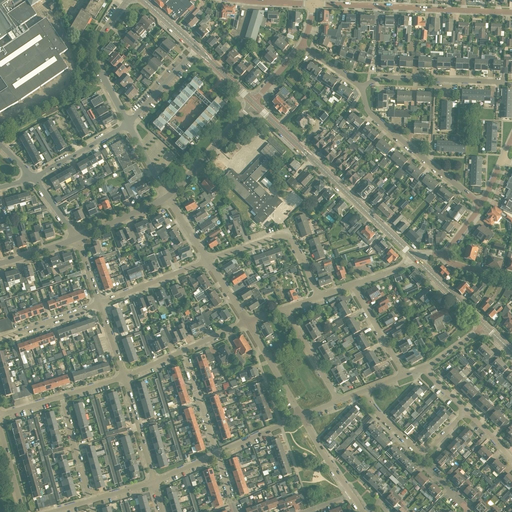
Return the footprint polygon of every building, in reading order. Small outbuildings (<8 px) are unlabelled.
[(0,0),(0,39),(36,15),(31,7),(41,0),(0,0)] [(89,0),(93,2),(86,13),(82,11),(71,31),(80,36),(91,18),(91,17),(92,17),(95,19),(105,1),(102,0),(89,0)] [(153,0),(154,0),(153,1),(161,7),(172,16),(176,20),(177,19),(180,16),(182,17),(190,9),(190,8),(193,5),(190,2),(187,0),(153,0)] [(228,11),(228,6),(223,5),(222,13),(217,13),(216,19),(219,19),(220,16),(224,17),(224,14),(225,14),(226,11),(228,11)] [(220,16),(219,19),(226,20),(226,14),(234,15),(235,7),(228,6),(228,11),(226,11),(225,14),(224,14),(224,17),(220,16)] [(192,28),(198,21),(194,17),(199,11),(196,8),(184,21),(192,28)] [(256,43),(260,26),(263,16),(264,12),(254,12),(245,40),(256,43)] [(277,23),(277,20),(278,13),(268,12),(268,20),(269,20),(269,21),(271,21),(271,23),(277,23)] [(332,23),(332,17),(329,16),(329,12),(320,12),(320,23),(328,23),(328,22),(332,23)] [(300,24),(300,14),(292,13),(291,21),(289,21),(288,29),(292,29),(292,27),(294,27),(294,23),(300,24)] [(347,26),(350,26),(351,26),(351,24),(355,24),(355,17),(347,16),(347,23),(345,23),(345,24),(347,24),(347,26)] [(367,29),(368,17),(361,17),(360,31),(358,31),(358,40),(361,40),(361,33),(365,33),(365,32),(367,32),(367,29)] [(138,26),(146,32),(148,34),(150,31),(148,29),(153,24),(152,24),(149,21),(145,18),(138,26)] [(393,29),(394,18),(386,18),(386,19),(381,19),(380,24),(386,25),(385,28),(393,29)] [(407,28),(408,18),(401,18),(401,19),(398,19),(398,25),(400,25),(400,27),(400,29),(404,29),(404,28),(407,28)] [(67,69),(59,56),(67,51),(46,19),(0,50),(0,112),(18,101),(67,69)] [(425,27),(425,22),(421,22),(421,19),(415,19),(414,27),(425,27)] [(438,27),(438,20),(432,19),(432,25),(429,25),(428,32),(438,32),(438,27)] [(455,45),(455,33),(452,33),(452,27),(452,20),(443,20),(443,24),(446,24),(445,33),(451,33),(450,43),(446,43),(446,41),(445,41),(445,39),(442,39),(442,44),(446,44),(446,45),(451,45),(455,45)] [(345,24),(345,23),(341,23),(340,25),(339,25),(336,35),(335,38),(338,38),(340,31),(342,31),(342,29),(349,29),(350,26),(347,26),(347,24),(345,24)] [(468,36),(468,31),(468,24),(459,23),(459,30),(462,30),(462,35),(468,36)] [(484,39),(485,31),(485,25),(475,24),(475,31),(478,31),(478,39),(484,39)] [(205,30),(208,28),(205,25),(202,28),(202,27),(197,33),(202,39),(208,33),(205,30)] [(500,37),(501,32),(501,25),(491,25),(491,31),(494,31),(494,36),(500,37)] [(138,40),(146,32),(138,26),(131,33),(138,40)] [(376,42),(383,42),(387,42),(387,35),(384,35),(381,35),(381,27),(377,26),(377,32),(376,32),(376,42)] [(134,45),(138,40),(131,33),(124,41),(134,50),(137,47),(134,45)] [(278,35),(277,34),(276,33),(274,36),(275,38),(278,41),(275,45),(283,51),(288,45),(283,41),(285,37),(278,34),(278,35)] [(335,38),(328,36),(326,35),(325,39),(322,37),(319,45),(327,48),(329,42),(335,44),(335,46),(340,47),(342,38),(338,38),(335,38)] [(216,41),(213,38),(207,43),(212,48),(217,42),(218,43),(221,40),(218,38),(216,41)] [(346,58),(349,50),(343,48),(345,38),(342,38),(340,47),(338,52),(341,53),(340,56),(346,58)] [(160,48),(168,54),(175,46),(167,40),(165,42),(162,40),(158,45),(160,47),(160,48)] [(112,58),(115,54),(119,50),(111,43),(104,51),(112,58)] [(229,50),(226,46),(227,45),(225,43),(221,46),(220,46),(215,51),(221,57),(226,52),(229,50)] [(271,64),(276,59),(271,53),(274,50),(270,46),(265,51),(268,54),(265,58),(271,64)] [(356,58),(359,51),(358,51),(359,47),(357,47),(355,52),(349,50),(346,58),(353,60),(354,57),(356,58)] [(161,62),(168,54),(160,48),(153,55),(161,62)] [(367,56),(365,64),(371,66),(372,63),(375,64),(377,56),(374,56),(373,57),(371,57),(373,51),(373,50),(373,49),(370,48),(370,50),(368,49),(367,55),(367,56)] [(397,53),(398,48),(394,48),(394,50),(393,50),(393,53),(388,52),(388,58),(387,58),(387,68),(388,68),(389,69),(393,69),(393,68),(394,59),(397,59),(397,53)] [(229,55),(226,58),(228,60),(226,62),(232,67),(237,62),(235,60),(236,59),(239,56),(233,50),(229,55)] [(367,56),(367,55),(361,54),(361,52),(359,51),(356,58),(359,59),(358,62),(365,64),(367,56)] [(462,70),(462,61),(460,61),(460,52),(453,51),(453,55),(453,62),(456,62),(456,70),(462,70)] [(387,67),(387,68),(387,58),(388,52),(383,52),(378,52),(378,59),(381,59),(381,67),(382,68),(386,68),(387,67)] [(443,70),(444,60),(443,60),(443,52),(439,52),(439,54),(434,54),(434,61),(437,61),(437,70),(443,70)] [(402,53),(397,53),(397,59),(400,60),(399,68),(406,68),(406,58),(403,58),(404,55),(401,55),(402,53)] [(416,60),(416,53),(411,53),(411,59),(406,58),(406,68),(412,68),(413,60),(416,60)] [(425,69),(425,59),(420,59),(420,54),(416,53),(416,60),(419,60),(418,69),(425,69)] [(481,71),(481,61),(476,61),(477,53),(472,53),(472,54),(472,63),(475,63),(474,71),(481,71)] [(115,70),(120,64),(123,61),(115,54),(112,58),(109,62),(116,68),(115,70)] [(434,61),(434,54),(430,54),(430,56),(428,56),(428,59),(425,59),(425,69),(430,69),(431,61),(434,61)] [(472,63),(472,54),(469,54),(468,56),(467,61),(462,61),(462,70),(468,71),(469,62),(472,63)] [(161,62),(153,55),(155,57),(148,65),(156,72),(163,64),(161,62)] [(453,62),(453,55),(447,55),(447,60),(444,60),(443,70),(446,70),(446,71),(447,72),(448,72),(449,71),(449,70),(450,70),(450,62),(453,62)] [(490,64),(491,57),(486,56),(486,62),(481,61),(481,71),(487,72),(488,63),(490,64)] [(503,68),(503,62),(495,62),(495,57),(491,57),(490,64),(494,64),(493,72),(500,72),(500,67),(503,68)] [(311,75),(316,68),(311,64),(309,66),(307,65),(307,63),(305,61),(301,67),(304,69),(302,71),(305,73),(306,71),(311,75)] [(253,68),(249,63),(245,67),(241,64),(235,70),(241,76),(247,70),(249,72),(253,68)] [(121,79),(125,75),(131,68),(128,66),(125,69),(120,64),(115,70),(113,72),(121,79)] [(149,80),(156,72),(148,65),(141,73),(149,80)] [(318,82),(322,75),(320,74),(322,71),(316,68),(311,75),(316,79),(315,80),(318,82)] [(256,76),(258,74),(254,69),(250,73),(251,74),(245,80),(251,85),(256,79),(254,76),(255,75),(256,76)] [(138,82),(143,77),(140,74),(135,79),(138,82)] [(130,85),(133,82),(125,75),(121,79),(118,83),(125,90),(130,85)] [(327,86),(332,79),(326,75),(325,77),(322,75),(318,82),(320,84),(321,82),(327,86)] [(145,78),(143,81),(149,87),(151,84),(145,78)] [(189,86),(197,92),(203,86),(196,79),(189,86)] [(334,93),(338,86),(336,84),(337,82),(332,79),(327,86),(332,90),(331,91),(334,93)] [(197,92),(189,86),(186,83),(180,88),(191,98),(197,92)] [(138,92),(130,85),(125,90),(126,90),(123,93),(131,100),(138,92)] [(343,97),(348,89),(342,86),(341,88),(338,86),(334,93),(335,94),(333,96),(337,99),(336,99),(339,101),(342,96),(343,97)] [(287,101),(284,99),(290,93),(287,91),(288,90),(284,87),(284,88),(283,87),(281,89),(280,89),(279,90),(280,91),(275,96),(277,99),(273,103),(275,106),(274,108),(277,111),(287,101)] [(186,104),(191,98),(180,88),(175,94),(186,104)] [(348,89),(343,97),(348,100),(347,102),(349,104),(354,97),(351,95),(353,93),(348,89)] [(309,98),(312,94),(308,90),(305,93),(299,100),(302,103),(308,97),(309,98)] [(379,103),(388,103),(388,98),(396,98),(396,92),(386,92),(386,96),(379,96),(379,103)] [(94,108),(103,103),(98,94),(88,99),(87,97),(80,101),(83,106),(90,102),(94,108)] [(180,110),(186,104),(175,94),(169,100),(180,110)] [(287,101),(277,111),(281,114),(282,113),(285,115),(289,111),(292,113),(296,108),(298,106),(296,103),(294,105),(288,99),(287,101)] [(175,116),(180,110),(169,100),(164,106),(175,116)] [(219,113),(219,112),(225,106),(217,100),(212,106),(219,113)] [(442,115),(452,116),(452,103),(442,102),(442,115)] [(99,117),(108,112),(103,103),(94,108),(99,117)] [(169,122),(175,116),(164,106),(159,112),(169,122)] [(223,115),(219,112),(219,113),(212,106),(206,112),(217,122),(222,117),(223,115)] [(69,117),(76,113),(73,108),(66,112),(69,117)] [(95,119),(90,110),(87,112),(92,121),(95,119)] [(323,122),(328,117),(322,111),(316,116),(323,122)] [(95,119),(93,121),(94,123),(100,120),(104,126),(113,121),(108,112),(99,117),(95,119)] [(164,127),(169,122),(159,112),(153,118),(156,121),(157,121),(164,127)] [(212,127),(217,122),(206,112),(201,118),(212,127)] [(72,123),(79,118),(76,113),(69,117),(72,123)] [(350,128),(358,118),(353,114),(349,118),(346,115),(342,122),(339,128),(341,129),(345,123),(348,125),(348,126),(350,128)] [(304,119),(300,115),(297,118),(298,118),(295,121),(303,129),(308,123),(311,126),(314,122),(311,120),(307,116),(304,119)] [(75,128),(82,124),(79,118),(72,123),(75,128)] [(206,133),(212,127),(201,118),(195,123),(206,133)] [(358,118),(350,128),(353,130),(355,127),(358,129),(363,123),(358,118)] [(46,130),(53,126),(50,120),(43,124),(46,130)] [(160,132),(164,127),(157,121),(156,121),(152,125),(160,132)] [(201,139),(206,133),(195,123),(190,129),(201,139)] [(78,133),(85,129),(82,124),(75,128),(78,133)] [(49,135),(56,131),(53,126),(46,130),(49,135)] [(367,137),(373,131),(368,126),(362,133),(367,137)] [(316,147),(322,140),(320,138),(322,136),(321,136),(326,131),(322,127),(320,129),(322,131),(312,141),(314,143),(313,144),(316,147)] [(85,129),(78,133),(81,139),(89,135),(85,129)] [(195,145),(201,139),(190,129),(184,135),(195,145)] [(52,141),(60,137),(56,131),(49,135),(52,141)] [(373,131),(367,137),(373,142),(378,135),(373,131)] [(22,144),(29,140),(26,134),(19,138),(22,144)] [(190,151),(195,145),(184,135),(179,141),(190,151)] [(322,140),(316,147),(319,150),(320,149),(322,150),(331,140),(332,141),(336,137),(333,135),(327,141),(326,140),(324,142),(322,140)] [(282,155),(286,152),(270,136),(267,140),(282,155)] [(56,146),(63,142),(60,137),(52,141),(56,146)] [(25,149),(32,145),(29,140),(22,144),(25,149)] [(119,155),(129,150),(127,147),(126,148),(122,140),(110,146),(116,157),(119,155)] [(381,151),(386,144),(381,140),(376,147),(381,151)] [(189,152),(190,151),(179,141),(174,146),(182,153),(185,149),(189,152)] [(63,142),(56,146),(59,152),(66,148),(66,147),(67,147),(67,146),(66,144),(65,144),(64,144),(63,142)] [(326,159),(332,153),(330,151),(332,149),(332,148),(334,145),(335,144),(334,142),(323,153),(324,155),(323,156),(326,159)] [(352,151),(356,146),(353,143),(348,148),(352,151)] [(261,152),(273,165),(282,156),(269,144),(261,152)] [(386,144),(381,151),(387,156),(392,149),(386,144)] [(28,155),(35,151),(32,145),(25,149),(28,155)] [(365,153),(364,152),(359,148),(356,151),(363,156),(365,153)] [(123,170),(132,166),(127,156),(130,154),(129,150),(119,155),(121,158),(117,160),(123,170)] [(332,153),(326,159),(329,162),(330,161),(332,162),(342,152),(340,150),(337,153),(336,153),(334,155),(332,153)] [(31,160),(38,156),(35,151),(28,155),(31,160)] [(396,163),(401,157),(396,152),(391,159),(396,163)] [(93,156),(97,163),(103,160),(98,153),(93,156)] [(339,169),(345,163),(343,161),(345,159),(344,158),(347,155),(345,153),(336,163),(337,165),(336,166),(339,169)] [(38,156),(31,160),(34,166),(41,162),(38,156)] [(91,166),(97,163),(93,156),(87,159),(91,166)] [(232,170),(223,179),(245,201),(254,209),(252,211),(257,215),(254,219),(259,224),(261,222),(263,223),(268,218),(267,216),(269,214),(270,216),(276,211),(274,209),(276,207),(278,209),(283,203),(276,197),(273,200),(272,200),(271,201),(269,199),(270,198),(267,196),(265,194),(266,192),(263,189),(256,183),(272,166),(262,156),(241,178),(232,170)] [(396,178),(404,169),(402,167),(407,161),(401,157),(396,163),(401,168),(399,171),(394,177),(396,178)] [(345,163),(339,169),(342,172),(343,170),(345,172),(351,165),(354,162),(356,160),(354,158),(350,163),(349,162),(347,164),(345,163)] [(86,169),(91,166),(87,159),(82,162),(86,169)] [(294,176),(297,173),(302,168),(295,161),(290,166),(294,171),(291,174),(294,176)] [(80,172),(86,169),(82,162),(76,165),(80,172)] [(129,184),(136,180),(143,177),(136,164),(132,166),(123,170),(124,174),(133,169),(136,175),(128,182),(129,184)] [(372,175),(380,167),(377,164),(370,172),(372,175)] [(411,176),(416,169),(411,165),(406,170),(404,169),(396,178),(398,180),(406,171),(411,176)] [(103,175),(105,177),(112,173),(109,167),(105,169),(106,172),(104,173),(105,174),(103,175)] [(71,168),(66,171),(70,178),(72,182),(74,181),(72,177),(75,175),(71,168)] [(416,169),(411,176),(416,180),(422,174),(416,169)] [(349,181),(355,175),(351,170),(346,175),(347,177),(346,178),(349,181)] [(65,182),(70,178),(66,171),(60,174),(65,182)] [(82,181),(83,181),(78,173),(75,175),(80,183),(79,183),(81,187),(76,190),(78,192),(86,187),(82,181)] [(313,178),(307,173),(303,178),(302,178),(299,181),(305,187),(313,178)] [(355,175),(349,181),(352,184),(353,183),(355,184),(365,174),(363,173),(360,175),(357,173),(355,175)] [(59,185),(60,184),(65,182),(60,174),(55,177),(59,185)] [(427,186),(433,180),(427,175),(422,182),(427,186)] [(61,188),(60,184),(59,185),(55,177),(50,181),(54,188),(56,191),(61,188)] [(265,178),(261,182),(268,189),(272,185),(265,178)] [(94,183),(93,181),(89,183),(86,179),(83,181),(82,181),(86,187),(94,183)] [(378,179),(374,184),(375,184),(375,183),(380,188),(384,184),(382,182),(378,179)] [(129,184),(128,184),(130,189),(134,187),(134,188),(138,196),(149,189),(147,186),(145,186),(143,181),(142,181),(138,183),(136,180),(129,184)] [(215,187),(208,180),(202,185),(209,193),(212,190),(216,195),(221,191),(217,186),(215,187)] [(295,180),(290,185),(295,190),(298,188),(296,186),(299,183),(295,180)] [(433,180),(427,186),(433,190),(438,184),(433,180)] [(326,187),(321,182),(318,185),(318,184),(314,187),(316,189),(313,193),(315,195),(313,197),(313,198),(314,199),(326,187)] [(366,190),(370,186),(366,182),(356,193),(359,196),(365,189),(366,190)] [(363,199),(376,186),(372,183),(370,186),(366,190),(365,189),(359,196),(363,199)] [(128,184),(124,185),(130,198),(133,197),(134,196),(130,189),(128,184)] [(388,196),(396,187),(393,184),(385,193),(388,196)] [(308,202),(311,199),(306,195),(311,190),(308,187),(302,193),(301,195),(305,199),(308,202)] [(396,187),(388,196),(391,199),(400,190),(396,187)] [(439,202),(448,192),(442,187),(437,194),(440,197),(438,200),(439,202)] [(113,191),(109,193),(111,198),(112,198),(114,202),(115,202),(121,199),(121,200),(122,200),(123,202),(125,201),(128,200),(124,191),(119,193),(117,188),(112,190),(113,191)] [(328,202),(335,196),(329,190),(324,195),(322,197),(320,195),(316,200),(319,203),(324,198),(328,202)] [(207,196),(205,192),(202,194),(202,195),(200,196),(202,200),(204,198),(206,201),(200,205),(202,208),(209,204),(212,202),(211,201),(207,196)] [(375,206),(381,199),(380,197),(382,195),(379,192),(370,201),(371,202),(370,203),(373,206),(374,205),(375,206)] [(444,211),(445,212),(451,205),(448,203),(453,196),(448,192),(439,202),(442,204),(443,203),(445,201),(448,203),(440,213),(442,214),(444,211)] [(37,204),(34,196),(30,197),(28,193),(22,195),(25,203),(31,201),(32,206),(37,204)] [(19,204),(25,203),(22,195),(16,197),(19,204)] [(13,206),(19,204),(16,197),(10,198),(13,206)] [(110,202),(107,197),(99,200),(100,204),(97,205),(100,210),(104,208),(104,210),(110,208),(109,205),(111,204),(110,202)] [(7,208),(13,206),(10,198),(4,200),(7,208)] [(403,210),(409,204),(404,199),(398,205),(403,210)] [(504,199),(505,200),(502,206),(501,205),(501,206),(502,206),(500,209),(511,214),(511,212),(511,211),(511,210),(511,207),(511,202),(505,199),(504,199)] [(90,217),(97,214),(96,210),(99,209),(95,200),(91,202),(92,204),(85,207),(90,217)] [(192,210),(197,208),(193,200),(188,202),(188,203),(184,206),(187,212),(192,210)] [(383,214),(388,208),(386,206),(389,203),(386,200),(378,209),(383,214)] [(348,208),(342,201),(337,206),(332,201),(325,208),(329,213),(331,212),(338,218),(348,208)] [(27,212),(28,215),(41,211),(41,210),(45,209),(44,205),(39,207),(40,207),(34,209),(34,210),(27,212)] [(454,211),(461,216),(465,210),(458,205),(454,211)] [(84,219),(80,211),(79,208),(70,212),(71,215),(73,214),(77,222),(84,219)] [(197,224),(207,217),(205,212),(206,211),(204,208),(198,212),(199,214),(193,218),(197,224)] [(388,208),(383,214),(388,218),(396,210),(393,208),(390,211),(388,208)] [(487,219),(485,222),(489,225),(491,226),(495,221),(497,222),(501,217),(504,219),(507,215),(502,211),(501,212),(497,208),(496,208),(495,209),(494,208),(492,211),(491,211),(488,214),(489,215),(487,217),(488,218),(487,219)] [(242,236),(238,225),(242,224),(238,213),(236,210),(231,212),(235,223),(227,225),(229,231),(232,230),(234,238),(242,236)] [(451,229),(452,230),(454,227),(450,224),(452,222),(442,214),(440,213),(437,211),(435,215),(439,218),(438,219),(443,223),(441,225),(443,226),(442,228),(448,233),(451,229)] [(456,221),(461,216),(454,211),(450,216),(445,212),(444,211),(442,214),(452,222),(453,219),(456,221)] [(355,215),(354,215),(352,217),(349,214),(347,216),(341,222),(343,224),(347,227),(350,224),(353,227),(357,224),(358,223),(360,220),(355,215)] [(395,226),(403,218),(399,214),(391,222),(395,226)] [(161,234),(167,230),(165,227),(170,224),(167,219),(165,220),(161,215),(154,219),(156,221),(152,223),(156,228),(161,225),(163,228),(155,233),(157,237),(161,234)] [(298,225),(308,222),(306,215),(296,218),(298,225)] [(204,235),(214,228),(211,224),(217,220),(215,216),(205,223),(206,226),(200,229),(204,235)] [(143,231),(144,231),(146,230),(148,234),(154,232),(151,226),(148,227),(146,221),(140,224),(143,231)] [(402,233),(408,227),(410,225),(405,221),(397,229),(402,233)] [(6,253),(12,251),(10,245),(11,245),(9,241),(13,240),(8,222),(4,224),(8,242),(2,244),(6,253)] [(300,231),(310,228),(308,222),(298,225),(300,231)] [(53,229),(51,223),(45,225),(46,228),(48,227),(49,230),(44,232),(46,239),(54,237),(51,229),(53,229)] [(145,233),(144,231),(143,231),(140,224),(134,226),(136,232),(133,234),(134,236),(134,235),(136,240),(142,237),(141,235),(145,233)] [(32,245),(40,242),(37,235),(41,233),(39,225),(33,227),(35,234),(30,236),(32,245)] [(352,236),(356,231),(352,227),(348,232),(352,236)] [(365,237),(371,231),(367,227),(363,231),(361,229),(357,233),(363,239),(365,237)] [(210,239),(222,232),(220,228),(208,236),(210,239)] [(310,228),(300,231),(303,238),(312,235),(310,228)] [(485,232),(479,228),(477,232),(476,231),(473,235),(476,237),(477,237),(483,242),(485,239),(487,240),(492,233),(487,229),(485,232)] [(134,235),(134,236),(131,237),(128,230),(122,232),(126,241),(130,240),(132,244),(134,243),(135,246),(134,247),(136,251),(140,250),(139,247),(140,247),(136,240),(134,235)] [(179,236),(175,230),(169,234),(167,230),(161,234),(165,240),(172,236),(174,240),(179,236)] [(413,243),(419,237),(411,230),(406,235),(413,243)] [(371,231),(365,237),(371,243),(373,241),(371,239),(375,235),(371,231)] [(431,236),(431,231),(427,232),(428,236),(425,236),(426,245),(432,245),(432,240),(434,240),(433,236),(431,236)] [(126,241),(122,232),(116,234),(119,241),(116,242),(119,248),(124,246),(122,242),(125,240),(126,241)] [(442,243),(447,236),(442,233),(437,233),(437,235),(436,235),(436,242),(436,245),(439,245),(441,242),(442,243)] [(179,236),(174,240),(176,244),(172,247),(175,251),(179,248),(177,246),(183,243),(181,239),(181,238),(180,236),(179,236)] [(211,249),(218,245),(215,241),(218,239),(216,236),(210,240),(210,242),(207,244),(211,249)] [(25,243),(24,237),(16,239),(19,248),(26,246),(26,244),(26,243),(25,243)] [(312,248),(321,245),(319,238),(309,241),(312,248)] [(102,253),(99,246),(98,242),(93,244),(94,248),(90,249),(93,256),(98,255),(99,258),(104,256),(103,252),(102,253)] [(388,248),(383,242),(379,247),(377,244),(374,247),(379,252),(382,249),(382,250),(384,252),(388,248)] [(314,255),(323,251),(321,245),(312,248),(314,255)] [(475,261),(478,249),(467,246),(464,258),(475,261)] [(181,260),(192,255),(189,247),(178,251),(181,260)] [(274,251),(277,260),(284,258),(281,248),(274,251)] [(162,269),(170,266),(167,258),(170,257),(167,251),(161,253),(163,259),(159,260),(162,269)] [(271,263),(277,260),(274,251),(267,253),(271,263)] [(323,251),(314,255),(316,262),(326,258),(323,251)] [(387,255),(384,259),(386,261),(386,262),(388,265),(389,264),(390,264),(393,261),(394,262),(399,258),(392,251),(388,255),(387,255)] [(110,257),(116,255),(115,252),(104,255),(106,260),(110,258),(110,257)] [(63,266),(65,271),(68,271),(67,269),(71,268),(69,261),(72,260),(69,253),(62,256),(64,262),(62,263),(63,266)] [(264,265),(271,263),(267,253),(261,255),(264,265)] [(495,268),(498,257),(494,256),(494,255),(488,253),(487,257),(486,259),(489,260),(487,266),(495,268)] [(157,271),(154,263),(157,262),(153,254),(148,256),(149,260),(143,262),(145,266),(147,265),(151,273),(157,271)] [(257,267),(264,265),(261,255),(254,258),(257,267)] [(63,266),(62,263),(61,260),(58,261),(57,257),(50,260),(51,262),(50,262),(50,263),(51,263),(52,267),(56,266),(57,268),(58,268),(60,274),(65,271),(63,266)] [(356,268),(371,263),(370,257),(354,261),(356,268)] [(498,257),(495,268),(500,270),(503,260),(503,258),(501,257),(501,258),(498,257)] [(96,267),(105,265),(103,259),(94,262),(96,267)] [(239,268),(236,264),(237,264),(235,260),(233,260),(230,262),(231,263),(223,267),(227,273),(231,270),(233,273),(240,270),(242,269),(241,266),(239,268)] [(40,264),(37,265),(39,269),(38,269),(39,273),(43,271),(45,276),(51,273),(47,266),(45,267),(43,262),(40,264)] [(132,270),(136,279),(142,277),(140,272),(143,270),(140,264),(135,266),(136,269),(132,270)] [(98,273),(107,271),(105,265),(96,267),(98,273)] [(136,279),(132,270),(128,272),(126,265),(121,267),(122,271),(124,278),(128,276),(130,281),(136,279)] [(340,281),(346,279),(345,275),(346,275),(343,266),(339,267),(336,268),(338,274),(337,274),(340,281)] [(35,281),(33,276),(31,267),(23,269),(26,278),(26,280),(30,279),(31,281),(35,281)] [(443,267),(439,272),(440,274),(442,276),(446,279),(448,277),(451,280),(454,274),(453,273),(455,269),(452,269),(451,271),(449,273),(446,270),(445,269),(443,267)] [(10,272),(13,281),(19,280),(20,284),(23,283),(22,277),(19,278),(17,270),(10,272)] [(418,288),(426,280),(416,270),(410,275),(409,275),(408,277),(408,278),(409,279),(410,279),(418,288)] [(100,279),(109,276),(107,271),(98,273),(100,279)] [(7,283),(13,281),(10,272),(4,274),(6,281),(3,282),(5,288),(8,287),(7,283)] [(234,286),(241,282),(241,281),(246,278),(243,272),(237,275),(238,276),(231,280),(234,286)] [(394,277),(396,283),(402,281),(400,274),(394,277)] [(114,281),(122,278),(123,278),(122,275),(110,280),(109,276),(100,279),(102,285),(111,282),(114,281)] [(201,285),(207,281),(204,275),(197,279),(198,280),(194,283),(194,282),(191,284),(194,288),(197,287),(196,286),(200,284),(201,285)] [(246,285),(256,278),(254,275),(244,281),(246,285)] [(324,279),(326,286),(332,284),(330,277),(324,279)] [(320,288),(326,286),(324,279),(318,282),(320,288)] [(207,281),(201,285),(202,287),(198,289),(200,293),(204,290),(205,291),(211,287),(207,281)] [(113,288),(111,282),(102,285),(104,291),(113,288)] [(469,294),(472,291),(469,288),(468,287),(464,283),(457,290),(463,295),(467,291),(469,294)] [(30,287),(29,284),(25,285),(26,292),(36,290),(35,286),(30,287)] [(179,290),(177,285),(170,288),(174,296),(177,295),(178,299),(186,296),(183,288),(179,290)] [(408,295),(419,291),(417,286),(406,291),(408,295)] [(50,293),(51,297),(52,301),(55,309),(61,306),(58,299),(55,300),(54,297),(53,293),(53,292),(51,287),(48,287),(50,292),(51,293),(50,293)] [(75,289),(79,300),(85,298),(82,290),(79,291),(77,288),(75,289)] [(378,292),(375,288),(367,293),(373,303),(384,296),(381,291),(378,292)] [(73,302),(79,300),(75,289),(73,290),(74,293),(70,294),(73,302)] [(254,298),(260,294),(257,289),(251,292),(249,289),(240,294),(244,301),(253,295),(254,298)] [(477,305),(482,300),(477,296),(481,292),(480,291),(477,289),(473,294),(474,296),(471,299),(477,305)] [(435,296),(429,290),(425,295),(422,292),(417,297),(421,300),(422,299),(425,302),(428,299),(429,301),(435,296)] [(167,297),(164,291),(160,292),(159,292),(156,293),(156,294),(155,294),(159,303),(165,300),(167,307),(173,304),(170,296),(167,297)] [(290,303),(298,300),(294,291),(286,294),(290,303)] [(212,302),(218,297),(214,292),(208,296),(204,299),(207,302),(210,300),(212,302)] [(73,302),(70,294),(67,296),(66,293),(64,293),(63,294),(64,297),(67,304),(73,302)] [(260,294),(254,298),(256,300),(248,306),(252,312),(260,306),(265,302),(260,294)] [(61,306),(67,304),(64,297),(59,298),(58,299),(61,306)] [(143,299),(146,309),(151,307),(152,312),(157,310),(154,301),(151,302),(149,297),(143,300),(143,299)] [(218,297),(212,302),(213,303),(209,306),(211,309),(215,307),(215,308),(222,303),(218,297)] [(384,304),(380,306),(376,308),(380,315),(389,310),(388,309),(391,307),(389,303),(386,297),(381,300),(384,304)] [(146,309),(143,299),(136,301),(137,306),(135,307),(138,316),(143,314),(142,309),(146,308),(146,309)] [(485,313),(490,308),(494,304),(491,301),(489,299),(485,303),(486,304),(481,309),(485,313)] [(55,309),(52,301),(50,301),(46,303),(49,311),(55,309)] [(347,309),(344,303),(337,307),(339,310),(333,313),(335,316),(338,314),(347,309)] [(35,307),(38,315),(44,313),(41,305),(35,307)] [(498,315),(501,312),(503,310),(497,305),(487,315),(491,320),(497,314),(498,315)] [(432,315),(425,319),(428,323),(432,321),(438,318),(440,321),(442,319),(441,318),(442,318),(442,317),(448,314),(445,309),(439,313),(438,314),(434,306),(428,309),(432,315)] [(20,321),(16,309),(13,310),(12,307),(8,308),(10,315),(11,315),(14,323),(20,321)] [(32,317),(38,315),(35,307),(29,309),(32,317)] [(26,319),(23,311),(18,313),(16,308),(16,309),(20,321),(26,319)] [(204,319),(212,314),(210,310),(205,313),(201,308),(199,309),(202,316),(203,315),(204,319)] [(26,319),(32,317),(29,309),(23,311),(26,319)] [(114,318),(121,315),(119,309),(112,312),(114,318)] [(347,309),(338,314),(340,316),(341,315),(344,319),(351,315),(347,309)] [(224,322),(231,317),(226,310),(220,314),(220,315),(216,317),(218,320),(222,318),(224,322)] [(387,328),(396,323),(393,319),(396,317),(392,312),(388,314),(390,317),(383,321),(387,328)] [(503,317),(502,318),(506,321),(505,322),(507,324),(505,326),(511,333),(511,316),(511,317),(508,313),(503,317)] [(204,319),(206,322),(208,327),(211,324),(208,318),(209,317),(210,318),(213,316),(212,314),(204,319)] [(438,318),(432,321),(436,329),(438,332),(445,328),(444,325),(451,321),(448,314),(442,317),(442,318),(441,318),(442,319),(440,321),(438,318)] [(116,323),(123,321),(121,315),(114,318),(116,323)] [(206,322),(204,319),(203,315),(202,316),(196,318),(198,323),(195,324),(199,333),(205,331),(202,324),(206,322)] [(417,329),(423,326),(419,318),(412,321),(417,329)] [(90,332),(91,336),(94,336),(91,328),(95,327),(92,319),(86,321),(89,329),(90,332)] [(345,332),(357,325),(354,319),(346,324),(348,326),(346,328),(347,330),(345,331),(345,332)] [(334,328),(343,322),(342,320),(332,326),(333,327),(334,327),(334,328)] [(83,331),(89,329),(86,321),(80,323),(83,331)] [(118,329),(125,326),(123,321),(116,323),(118,329)] [(199,333),(195,324),(195,325),(193,321),(190,322),(190,321),(184,324),(188,333),(191,331),(193,336),(195,337),(198,335),(199,334),(199,333)] [(319,324),(315,326),(313,322),(306,327),(311,335),(314,333),(313,330),(320,326),(319,324)] [(77,333),(83,331),(80,323),(74,325),(77,333)] [(265,338),(274,334),(270,327),(271,327),(269,323),(260,328),(262,331),(261,331),(265,338)] [(400,338),(403,336),(400,332),(405,329),(402,323),(395,327),(397,330),(391,334),(394,340),(399,337),(400,338)] [(184,334),(188,333),(184,324),(178,326),(180,331),(176,333),(180,342),(186,339),(184,334)] [(71,335),(77,333),(74,325),(68,327),(71,335)] [(322,325),(320,326),(313,330),(314,333),(311,335),(314,341),(321,337),(318,331),(323,328),(322,325)] [(357,325),(345,332),(346,334),(351,331),(354,336),(361,332),(357,325)] [(125,326),(118,329),(120,334),(127,332),(125,326)] [(65,337),(71,335),(68,327),(63,329),(65,337)] [(180,342),(176,333),(172,335),(169,328),(164,330),(169,342),(172,341),(174,345),(180,342)] [(59,340),(65,337),(63,329),(57,332),(59,340)] [(169,342),(164,330),(160,332),(162,336),(156,339),(157,341),(161,350),(168,347),(163,337),(166,336),(169,342)] [(141,340),(144,339),(141,331),(133,334),(134,337),(140,335),(141,340)] [(46,335),(49,343),(55,341),(52,333),(46,335)] [(334,342),(338,339),(335,334),(326,339),(328,343),(333,340),(334,342)] [(43,345),(49,343),(46,335),(40,337),(43,345)] [(240,352),(234,355),(241,365),(244,363),(238,353),(240,352),(242,356),(251,350),(242,336),(233,341),(237,347),(240,352)] [(360,346),(367,342),(363,336),(356,340),(358,343),(354,345),(356,347),(359,346),(360,346)] [(40,347),(43,345),(40,337),(34,339),(39,355),(40,354),(41,357),(43,357),(40,347)] [(157,341),(153,342),(151,337),(145,339),(148,346),(151,344),(155,353),(161,350),(157,341)] [(124,346),(131,344),(129,338),(122,341),(124,346)] [(346,342),(342,344),(344,348),(348,346),(348,345),(355,341),(354,340),(353,338),(346,342)] [(407,338),(399,342),(400,345),(398,346),(401,352),(401,351),(403,354),(410,350),(408,347),(409,347),(406,342),(409,341),(407,338)] [(38,355),(39,355),(34,339),(28,341),(31,349),(35,348),(38,355)] [(28,350),(31,349),(28,341),(22,344),(25,352),(26,351),(27,354),(26,354),(29,361),(28,359),(31,358),(28,350)] [(367,342),(360,346),(363,352),(370,348),(367,342)] [(19,354),(25,352),(22,344),(16,346),(19,354)] [(126,352),(133,350),(131,344),(124,346),(126,352)] [(325,353),(329,350),(333,348),(331,345),(329,346),(328,344),(319,349),(324,357),(327,355),(325,353)] [(481,358),(489,350),(484,345),(484,346),(483,345),(481,345),(480,346),(480,347),(480,348),(481,349),(478,352),(480,354),(478,356),(480,359),(481,358)] [(229,357),(231,355),(225,346),(219,350),(222,354),(220,356),(219,355),(215,358),(219,365),(224,362),(223,361),(225,360),(227,361),(229,359),(229,358),(229,357)] [(410,355),(405,357),(408,363),(411,361),(413,364),(422,358),(421,356),(420,355),(419,356),(415,349),(413,350),(412,350),(408,352),(410,355)] [(128,358),(135,355),(133,350),(126,352),(128,358)] [(327,355),(324,357),(327,363),(334,359),(331,354),(332,353),(331,352),(330,352),(329,350),(325,353),(327,355)] [(485,359),(485,358),(488,361),(494,355),(489,350),(481,358),(480,359),(482,362),(485,359)] [(348,356),(346,353),(346,352),(337,357),(339,361),(348,356)] [(355,359),(351,361),(352,362),(356,360),(363,355),(361,352),(354,356),(356,358),(355,359)] [(373,353),(366,357),(369,362),(366,363),(367,364),(369,363),(376,359),(373,353)] [(135,355),(128,358),(130,364),(137,361),(135,355)] [(356,360),(352,362),(353,364),(357,362),(364,357),(363,355),(356,360)] [(198,364),(213,359),(213,357),(209,358),(208,358),(207,358),(206,359),(205,356),(196,358),(198,364)] [(348,356),(339,361),(341,364),(350,359),(348,356)] [(466,367),(469,363),(461,356),(458,359),(460,361),(465,366),(466,367)] [(472,367),(476,363),(470,357),(467,361),(472,367)] [(200,370),(208,368),(207,364),(214,361),(213,359),(198,364),(200,370)] [(369,369),(363,372),(366,377),(379,370),(377,366),(380,365),(376,359),(369,363),(367,364),(369,369)] [(495,373),(504,364),(499,359),(493,366),(495,368),(493,370),(495,372),(494,372),(495,373)] [(0,369),(9,367),(8,364),(10,363),(10,361),(0,363),(0,369)] [(101,365),(103,373),(110,371),(107,363),(101,365)] [(489,364),(484,369),(482,370),(485,373),(487,371),(487,372),(492,367),(489,364)] [(507,374),(505,372),(508,369),(504,364),(495,373),(497,375),(499,372),(502,375),(501,376),(500,375),(496,380),(499,383),(507,374)] [(98,375),(103,373),(101,365),(95,367),(98,375)] [(98,375),(95,367),(89,369),(92,377),(98,375)] [(169,377),(172,376),(180,373),(178,367),(170,370),(171,372),(168,373),(169,377)] [(340,378),(347,374),(346,373),(347,373),(345,370),(342,372),(339,367),(332,371),(335,377),(338,375),(340,378)] [(452,382),(461,372),(460,373),(455,368),(454,369),(452,367),(446,373),(449,376),(447,377),(452,382)] [(213,373),(220,371),(218,368),(210,371),(208,368),(200,370),(202,376),(210,373),(213,372),(213,373)] [(33,395),(39,393),(32,369),(31,369),(33,378),(35,385),(31,387),(33,395)] [(45,391),(43,383),(40,384),(37,377),(35,377),(32,369),(39,393),(45,391)] [(86,378),(92,377),(89,369),(83,370),(86,378)] [(245,371),(238,373),(240,378),(244,377),(246,382),(251,380),(251,379),(258,376),(256,369),(252,370),(248,371),(249,372),(246,373),(245,370),(245,371)] [(86,378),(83,370),(77,372),(80,380),(86,378)] [(0,378),(1,380),(12,377),(11,372),(8,373),(0,374),(0,378)] [(74,382),(80,380),(77,372),(71,374),(74,382)] [(461,387),(467,381),(463,378),(462,379),(465,376),(461,372),(452,382),(456,387),(458,385),(461,387)] [(174,382),(182,379),(180,373),(172,376),(174,382)] [(204,382),(212,379),(210,373),(202,376),(204,382)] [(338,375),(335,377),(340,385),(347,381),(345,378),(348,376),(347,374),(340,378),(338,375)] [(510,386),(511,384),(511,374),(510,377),(507,374),(499,383),(502,385),(506,381),(508,383),(506,384),(509,387),(510,386)] [(60,377),(63,385),(69,384),(66,375),(60,377)] [(2,386),(14,383),(14,382),(11,383),(10,378),(12,377),(1,380),(2,386)] [(57,387),(63,385),(60,377),(54,379),(57,387)] [(51,389),(57,387),(54,379),(49,381),(51,389)] [(176,388),(184,385),(182,379),(174,382),(176,388)] [(204,382),(206,388),(214,385),(212,379),(204,382)] [(45,391),(51,389),(49,381),(43,383),(45,391)] [(466,396),(473,389),(472,388),(474,386),(471,382),(469,384),(467,381),(461,387),(463,390),(461,391),(466,396)] [(4,391),(16,388),(12,388),(12,385),(14,384),(14,383),(2,386),(4,391)] [(138,391),(146,389),(144,383),(137,385),(138,391)] [(214,385),(206,388),(208,394),(216,391),(215,388),(217,387),(217,386),(222,385),(221,383),(217,384),(214,385)] [(255,393),(263,390),(261,384),(253,387),(255,393)] [(178,394),(186,391),(184,385),(176,388),(178,394)] [(420,396),(423,393),(424,394),(427,392),(421,387),(419,389),(417,387),(413,392),(419,398),(419,397),(420,399),(422,397),(420,396)] [(5,396),(14,394),(17,393),(16,388),(4,391),(5,396)] [(475,401),(481,395),(478,392),(477,393),(473,389),(466,396),(471,400),(473,399),(475,401)] [(257,399),(265,396),(263,390),(255,393),(257,399)] [(172,402),(188,397),(186,391),(178,394),(179,397),(172,400),(172,402)] [(110,401),(117,398),(116,392),(108,395),(110,401)] [(414,402),(419,398),(413,392),(408,396),(414,402)] [(481,410),(487,403),(484,400),(485,399),(481,395),(475,401),(477,403),(476,405),(481,410)] [(259,404),(267,402),(265,396),(257,399),(259,404)] [(410,407),(414,402),(408,396),(404,401),(410,407)] [(188,397),(172,402),(167,404),(170,412),(172,411),(171,406),(174,406),(173,404),(180,402),(182,405),(190,403),(188,397)] [(211,405),(220,403),(218,397),(209,399),(211,405)] [(427,406),(432,401),(428,398),(424,402),(426,405),(427,406)] [(75,411),(83,409),(81,403),(84,403),(83,400),(77,402),(78,404),(74,405),(75,411)] [(406,411),(410,407),(404,401),(400,405),(406,411)] [(261,410),(269,408),(267,402),(259,404),(261,410)] [(213,411),(221,409),(220,403),(211,405),(213,411)] [(489,415),(499,405),(498,405),(495,408),(492,406),(491,407),(487,403),(481,410),(485,414),(487,413),(489,415)] [(401,416),(406,411),(400,405),(395,410),(401,416)] [(495,424),(502,417),(497,413),(498,412),(498,411),(501,408),(499,405),(489,415),(492,417),(490,419),(495,424)] [(185,417),(193,414),(191,408),(183,411),(185,417)] [(263,416),(271,413),(269,408),(261,410),(263,416)] [(350,413),(356,419),(360,422),(362,420),(358,416),(360,414),(354,408),(350,413)] [(439,417),(445,423),(449,418),(445,415),(447,413),(442,408),(440,411),(442,413),(439,417)] [(215,417),(223,414),(221,409),(213,411),(215,417)] [(399,418),(401,416),(395,410),(391,414),(397,420),(394,423),(396,425),(401,420),(399,418)] [(407,420),(411,416),(406,411),(402,415),(407,420)] [(152,412),(145,414),(146,420),(154,418),(152,412)] [(271,413),(263,416),(265,422),(273,419),(271,413)] [(354,421),(356,419),(350,413),(346,417),(352,423),(354,425),(356,423),(354,421)] [(187,423),(195,420),(193,414),(185,417),(187,423)] [(217,423),(225,420),(223,414),(215,417),(217,423)] [(116,424),(124,422),(122,416),(114,418),(116,424)] [(347,428),(352,423),(346,417),(342,422),(347,428)] [(440,427),(445,423),(439,417),(434,422),(440,427)] [(502,417),(495,424),(500,428),(501,427),(504,429),(510,423),(507,420),(506,421),(502,417)] [(12,431),(20,428),(20,425),(22,424),(21,419),(15,421),(16,424),(10,425),(12,431)] [(189,429),(197,426),(195,420),(187,423),(188,426),(178,429),(179,432),(182,431),(186,430),(189,429)] [(219,429),(236,423),(235,421),(233,421),(229,423),(229,422),(226,423),(225,420),(217,423),(219,429)] [(106,426),(103,427),(105,434),(106,434),(106,437),(123,432),(122,428),(125,427),(124,422),(116,424),(118,430),(108,432),(106,426)] [(345,430),(347,428),(342,422),(337,427),(343,432),(345,434),(347,431),(345,430)] [(436,432),(440,427),(434,422),(430,426),(436,432)] [(221,435),(229,432),(228,429),(231,428),(231,427),(237,425),(236,423),(219,429),(221,435)] [(430,426),(428,424),(426,426),(428,428),(426,430),(432,436),(436,432),(430,426)] [(150,434),(158,432),(156,426),(148,428),(150,434)] [(191,435),(199,432),(197,426),(189,429),(191,435)] [(371,436),(377,430),(372,426),(367,432),(371,436)] [(339,437),(343,432),(337,427),(333,431),(339,437)] [(463,433),(470,439),(473,435),(467,429),(463,433)] [(376,440),(381,435),(377,430),(371,436),(376,440)] [(427,441),(432,436),(426,430),(422,435),(421,435),(427,441)] [(334,441),(339,437),(333,431),(329,436),(334,441)] [(193,440),(201,438),(199,432),(191,435),(192,438),(185,440),(186,443),(193,440)] [(229,432),(221,435),(223,441),(231,438),(229,432)] [(421,435),(422,435),(419,432),(417,434),(420,437),(417,439),(423,445),(427,441),(421,435)] [(466,443),(470,439),(463,433),(459,437),(463,441),(461,443),(466,447),(468,445),(466,443)] [(362,445),(367,441),(366,441),(364,443),(359,439),(362,437),(360,435),(356,439),(362,445)] [(380,445),(386,439),(381,435),(376,440),(380,445)] [(332,443),(334,441),(329,436),(324,440),(327,443),(325,445),(331,450),(335,445),(332,443)] [(122,445),(130,443),(128,437),(120,439),(120,437),(117,438),(118,442),(121,441),(122,445)] [(195,446),(203,444),(201,438),(193,440),(195,446)] [(274,448),(282,445),(280,439),(272,442),(273,445),(270,446),(266,448),(265,447),(266,450),(271,449),(274,447),(274,448)] [(386,439),(380,445),(385,449),(390,443),(386,439)] [(61,441),(53,444),(54,449),(51,450),(53,454),(59,452),(58,449),(62,447),(61,441)] [(367,450),(369,448),(368,447),(372,443),(370,441),(368,442),(367,441),(362,445),(367,450)] [(466,447),(461,443),(459,445),(455,441),(451,445),(458,451),(459,453),(463,449),(464,450),(466,447)] [(203,444),(195,446),(196,450),(188,453),(189,455),(205,450),(203,444)] [(266,450),(265,447),(263,447),(264,448),(259,450),(258,448),(258,445),(254,447),(255,449),(256,454),(260,453),(260,452),(266,450)] [(276,454),(284,451),(282,445),(274,448),(276,454)] [(454,455),(458,451),(451,445),(447,449),(451,453),(449,455),(454,460),(456,457),(454,455)] [(340,455),(344,450),(340,446),(336,451),(340,455)] [(87,455),(95,453),(93,447),(85,449),(87,455)] [(392,450),(390,449),(385,454),(391,460),(394,457),(399,452),(395,447),(392,450)] [(482,458),(489,452),(484,447),(481,451),(478,448),(475,452),(477,454),(477,453),(482,458)] [(278,460),(286,457),(284,451),(276,454),(278,460)] [(346,462),(352,456),(354,453),(352,451),(350,454),(347,452),(342,457),(346,462)] [(398,462),(404,456),(399,452),(394,457),(398,462)] [(484,470),(493,461),(491,458),(493,456),(489,452),(482,458),(486,462),(485,462),(488,464),(483,469),(484,470)] [(58,463),(66,461),(64,455),(60,456),(59,453),(52,455),(53,461),(57,460),(58,463)] [(454,460),(449,455),(447,457),(443,454),(439,458),(446,464),(449,460),(452,462),(454,460)] [(242,464),(251,461),(250,460),(246,462),(246,459),(241,461),(241,460),(238,461),(237,459),(236,456),(232,457),(233,460),(229,461),(231,467),(239,465),(239,464),(242,463),(242,464)] [(351,466),(356,460),(358,457),(357,456),(354,458),(352,456),(346,462),(351,466)] [(403,466),(408,460),(404,456),(398,462),(403,466)] [(280,466),(288,463),(286,457),(278,460),(275,461),(271,462),(271,464),(278,461),(280,466)] [(442,468),(446,464),(439,458),(435,462),(442,468)] [(32,459),(22,462),(24,467),(33,465),(32,459)] [(385,467),(386,465),(380,459),(378,460),(385,467)] [(124,463),(125,469),(129,468),(136,466),(135,460),(127,462),(124,463)] [(166,460),(158,463),(160,469),(168,466),(166,460)] [(361,465),(363,463),(361,461),(359,463),(356,460),(351,466),(355,471),(361,465)] [(407,470),(413,465),(408,460),(403,466),(407,470)] [(494,472),(502,465),(497,460),(495,463),(493,461),(484,470),(485,471),(491,466),(491,467),(495,470),(494,471),(494,472)] [(272,475),(290,469),(288,463),(280,466),(282,471),(279,472),(278,470),(274,471),(275,473),(272,474),(272,475)] [(33,465),(24,467),(25,473),(34,470),(34,467),(36,466),(37,466),(37,464),(36,464),(33,465)] [(361,465),(355,471),(360,475),(365,469),(366,470),(369,467),(365,464),(363,467),(361,465)] [(233,473),(244,470),(244,469),(241,470),(239,465),(231,467),(233,473)] [(413,465),(407,470),(412,475),(417,469),(413,465)] [(502,465),(494,472),(499,476),(506,469),(502,465)] [(26,478),(39,474),(38,474),(37,475),(36,469),(34,470),(25,473),(26,478)] [(246,475),(250,474),(250,473),(258,471),(257,469),(245,473),(244,470),(233,473),(235,479),(243,476),(246,475)] [(290,469),(272,475),(273,478),(283,474),(284,478),(292,475),(290,469)] [(205,479),(213,476),(211,470),(203,473),(205,479)] [(138,471),(130,474),(132,479),(140,477),(138,471)] [(454,486),(464,477),(460,473),(458,471),(453,475),(455,477),(451,481),(452,482),(451,482),(451,484),(454,486)] [(486,481),(488,479),(487,478),(486,475),(483,474),(481,472),(479,474),(481,476),(481,475),(486,481)] [(374,477),(370,473),(364,479),(368,483),(374,477)] [(28,483),(37,481),(36,478),(39,477),(39,474),(26,478),(28,483)] [(373,488),(379,482),(378,481),(380,479),(376,474),(374,477),(368,483),(373,488)] [(419,484),(425,478),(421,474),(417,478),(415,476),(411,480),(413,482),(416,485),(418,483),(419,484)] [(507,485),(511,480),(511,477),(509,475),(503,481),(507,485)] [(207,485),(215,482),(213,476),(205,479),(207,485)] [(237,485),(245,482),(243,476),(235,479),(237,485)] [(490,476),(488,478),(494,484),(496,482),(490,476)] [(185,490),(191,489),(189,480),(189,481),(187,477),(183,478),(184,482),(183,482),(185,490)] [(465,487),(470,483),(468,480),(464,477),(454,486),(457,489),(458,489),(459,489),(463,485),(465,487)] [(423,492),(427,488),(425,486),(429,482),(425,478),(419,484),(422,488),(420,490),(423,492)] [(493,487),(494,485),(488,479),(486,481),(492,486),(493,487)] [(378,492),(383,486),(382,485),(385,483),(383,481),(380,484),(379,482),(373,488),(378,492)] [(209,491),(217,488),(215,482),(207,485),(209,491)] [(239,491),(247,488),(245,482),(237,485),(239,491)] [(404,490),(405,489),(398,482),(397,484),(403,490),(404,490)] [(466,498),(476,488),(475,488),(473,490),(470,487),(472,485),(470,483),(465,487),(468,489),(464,493),(464,494),(463,494),(463,496),(466,498)] [(31,494),(40,491),(43,490),(41,485),(29,489),(31,494)] [(392,490),(392,489),(388,486),(386,489),(383,486),(378,492),(382,496),(384,494),(386,496),(388,495),(392,490)] [(430,497),(437,490),(433,486),(430,490),(427,488),(423,492),(425,494),(427,492),(430,495),(430,496),(430,497)] [(390,505),(399,496),(395,492),(397,490),(394,487),(392,489),(392,490),(388,495),(390,497),(386,501),(390,505)] [(211,497),(219,494),(217,488),(209,491),(211,497)] [(247,488),(239,491),(241,497),(249,494),(247,488)] [(476,488),(466,498),(469,501),(471,501),(476,497),(478,499),(482,495),(476,488)] [(511,493),(511,489),(501,500),(503,503),(511,493)] [(74,490),(66,492),(68,498),(75,496),(74,490)] [(437,490),(430,497),(434,500),(433,502),(435,504),(439,499),(437,497),(441,494),(437,490)] [(270,497),(268,493),(266,494),(269,502),(266,503),(269,511),(274,509),(270,497)] [(511,493),(503,503),(505,505),(511,497),(511,493)] [(212,503),(221,500),(219,494),(211,497),(212,503)] [(293,497),(292,494),(287,496),(291,508),(293,507),(295,511),(298,510),(293,497)] [(301,504),(300,502),(298,495),(293,497),(298,510),(300,509),(298,505),(301,504)] [(278,503),(277,499),(274,500),(272,496),(270,497),(274,509),(279,507),(278,503)] [(289,511),(288,509),(291,508),(287,496),(281,498),(286,511),(289,511)] [(400,507),(404,503),(401,500),(402,499),(399,496),(390,505),(394,509),(398,505),(400,507)] [(139,505),(147,503),(145,497),(137,499),(139,505)] [(283,511),(286,511),(281,498),(277,499),(278,503),(279,507),(280,511),(283,510),(283,511)] [(480,511),(485,507),(484,507),(489,502),(485,498),(482,501),(481,499),(476,504),(479,506),(475,510),(475,511),(474,511),(480,511)] [(257,511),(256,507),(253,508),(252,503),(251,499),(248,500),(251,511),(257,511)] [(266,511),(269,511),(266,503),(264,504),(262,499),(259,500),(263,511),(266,511)] [(221,500),(212,503),(214,508),(222,506),(221,500)] [(406,511),(408,511),(408,510),(408,509),(405,506),(406,505),(404,503),(400,507),(402,509),(399,511),(406,511)]
